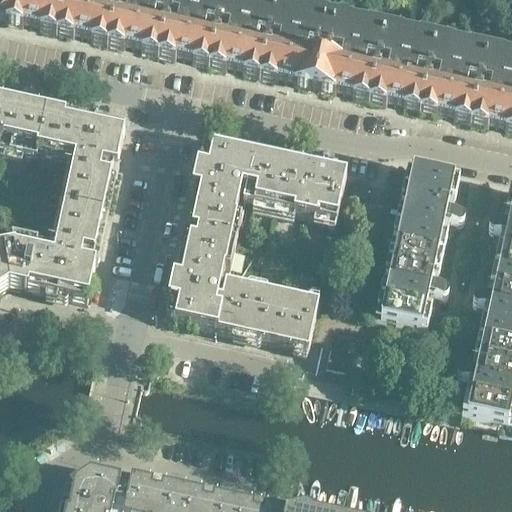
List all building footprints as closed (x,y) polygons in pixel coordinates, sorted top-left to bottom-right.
[(31,32),(37,1),(34,0),(0,0),(0,24),(5,26),(5,27),(22,31),(22,30),(31,32)] [(56,38),(63,5),(41,0),(37,0),(37,1),(31,32),(39,33),(39,34),(56,38)] [(102,16),(104,6),(116,8),(117,0),(90,0),(89,10),(82,43),(90,45),(107,49),(113,19),(102,16)] [(132,54),(144,0),(117,0),(116,8),(127,11),(125,21),(113,19),(107,49),(123,53),(124,52),(132,54)] [(153,27),(155,17),(166,19),(170,0),(144,0),(132,54),(141,56),(157,60),(164,30),(153,27)] [(183,65),(197,0),(170,0),(166,19),(178,21),(176,32),(164,30),(157,60),(174,64),(174,63),(183,65)] [(203,38),(206,28),(217,30),(223,0),(197,0),(183,65),(192,67),(191,67),(208,71),(215,41),(203,38)] [(234,76),(250,3),(235,0),(223,0),(217,30),(229,33),(226,43),(215,41),(208,71),(225,75),(225,74),(234,76)] [(254,49),(256,39),(268,41),(275,9),(250,3),(234,76),(242,78),(259,82),(266,52),(254,49)] [(82,43),(89,10),(63,5),(56,38),(73,42),(73,41),(82,43)] [(285,87),(300,14),(275,9),(268,41),(279,44),(277,54),(266,52),(259,82),(276,86),(276,85),(285,87)] [(317,94),(317,95),(334,98),(335,98),(343,99),(359,27),(333,22),(326,20),(300,14),(285,87),(293,89),(293,90),(310,93),(317,94)] [(421,37),(424,22),(415,20),(412,35),(421,37)] [(363,73),(366,62),(377,65),(384,33),(359,27),(343,99),(352,101),(352,102),(368,106),(375,75),(363,73)] [(394,111),(410,38),(384,33),(377,65),(389,67),(386,78),(375,75),(368,106),(385,110),(385,109),(394,111)] [(414,83),(416,73),(428,76),(435,44),(410,38),(394,111),(402,112),(402,113),(419,117),(426,86),(414,83)] [(445,122),(460,50),(435,44),(428,76),(439,78),(437,88),(426,86),(419,117),(436,121),(436,120),(445,122)] [(465,95),(467,84),(479,87),(486,55),(460,50),(445,122),(453,123),(453,124),(470,128),(476,97),(465,95)] [(495,133),(511,61),(486,55),(479,87),(490,90),(488,100),(476,97),(470,128),(487,132),(487,131),(495,133)] [(511,60),(511,61),(495,133),(499,133),(498,134),(504,135),(504,134),(511,136),(511,60)] [(38,156),(46,118),(0,107),(0,157),(36,165),(38,156)] [(116,174),(117,167),(124,135),(46,118),(38,156),(74,164),(63,213),(102,221),(113,173),(116,174)] [(273,217),(284,169),(203,152),(190,211),(241,222),(245,204),(239,203),(241,193),(256,196),(252,212),(273,217)] [(335,230),(343,196),(346,183),(284,169),(273,217),(335,230)] [(451,219),(454,207),(458,186),(407,175),(390,250),(442,261),(449,230),(457,232),(459,232),(460,232),(461,231),(462,230),(462,229),(463,228),(463,226),(463,225),(463,224),(463,223),(461,222),(460,221),(451,219)] [(366,200),(368,188),(354,184),(351,197),(366,200)] [(511,198),(509,198),(505,218),(502,230),(494,228),(493,228),(492,228),(490,229),(489,230),(488,232),(488,234),(488,235),(488,236),(489,238),(490,238),(492,239),(500,241),(493,272),(511,276),(511,198)] [(228,279),(241,222),(190,211),(189,215),(195,216),(191,235),(187,234),(185,245),(188,246),(184,265),(179,264),(178,268),(228,279)] [(86,309),(93,276),(95,270),(92,269),(102,221),(63,213),(53,262),(35,258),(37,249),(11,243),(12,252),(0,254),(0,255),(8,292),(86,309)] [(435,292),(438,281),(442,261),(390,250),(374,325),(426,336),(433,303),(442,305),(443,305),(445,304),(446,303),(447,302),(447,300),(447,298),(447,297),(446,296),(445,295),(444,294),(435,292)] [(8,292),(0,255),(0,297),(8,292)] [(231,308),(217,305),(219,295),(225,297),(228,279),(178,268),(165,326),(245,344),(256,296),(235,292),(231,308)] [(511,353),(511,276),(493,272),(486,304),(478,302),(477,302),(476,302),(475,302),(474,303),(473,304),(472,305),(472,307),(472,308),(472,309),(472,310),(473,311),(474,312),(475,312),(476,313),(484,315),(477,346),(511,353)] [(308,357),(318,310),(256,296),(245,344),(308,357)] [(511,353),(477,346),(470,377),(463,376),(462,375),(461,376),(459,376),(458,377),(458,378),(457,379),(457,381),(457,382),(457,383),(457,384),(458,385),(459,386),(460,386),(468,388),(461,421),(511,431),(511,353)] [(124,511),(130,490),(89,481),(64,496),(60,511),(124,511)] [(179,511),(183,498),(130,487),(130,490),(124,511),(179,511)] [(233,511),(234,509),(183,498),(179,511),(233,511)]
